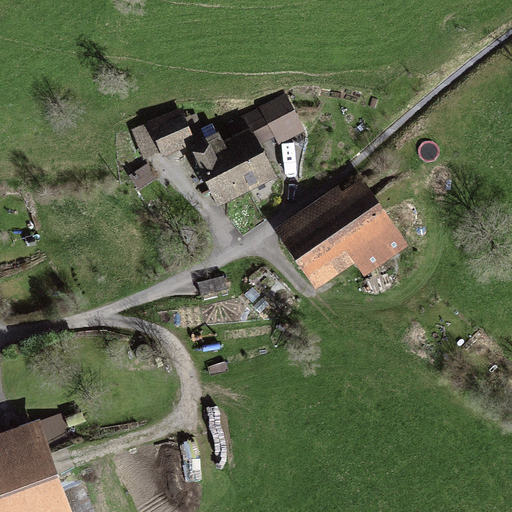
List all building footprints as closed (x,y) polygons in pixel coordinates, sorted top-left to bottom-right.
[(220,134),(192,150),(221,209),(280,178),(263,145),(276,138),(280,146),(307,132),(287,93),(228,126),(235,139),(226,143),(220,134)] [(182,109),(132,130),(145,160),(162,153),(164,158),(198,144),(182,109)] [(158,179),(148,165),(130,176),(140,192),(158,179)] [(340,187),(279,231),(319,291),(356,265),(365,278),(410,245),(365,180),(345,193),(340,187)] [(45,263),(31,272),(48,293),(60,283),(45,263)] [(504,357),(486,344),(475,359),(493,372),(504,357)] [(72,511),(42,420),(0,435),(0,511),(72,511)]
